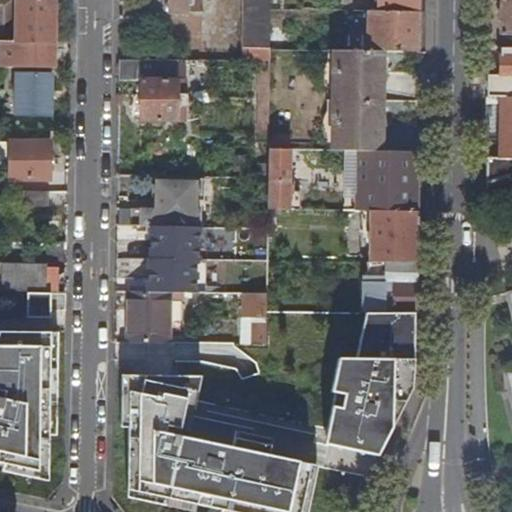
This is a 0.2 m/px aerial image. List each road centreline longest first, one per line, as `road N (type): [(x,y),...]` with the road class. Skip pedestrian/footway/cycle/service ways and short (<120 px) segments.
road 1 (residential): [(446,511),(453,0)]
road 2 (residential): [(97,0),(91,511)]
